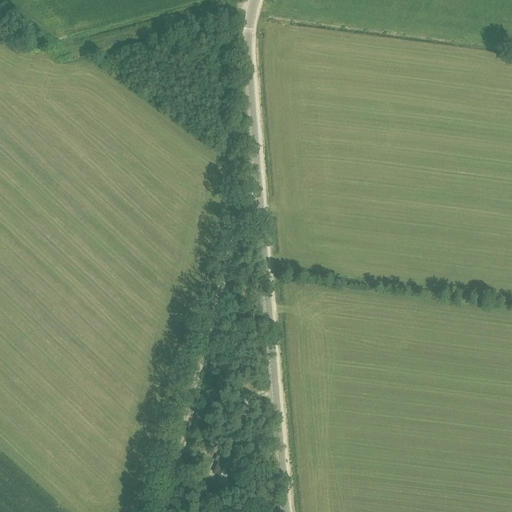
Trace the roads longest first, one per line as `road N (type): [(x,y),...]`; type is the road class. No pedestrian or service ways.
road 1 (unclassified): [(288,511),(248,45),(255,0)]
road 2 (track): [(259,162),(162,511)]
